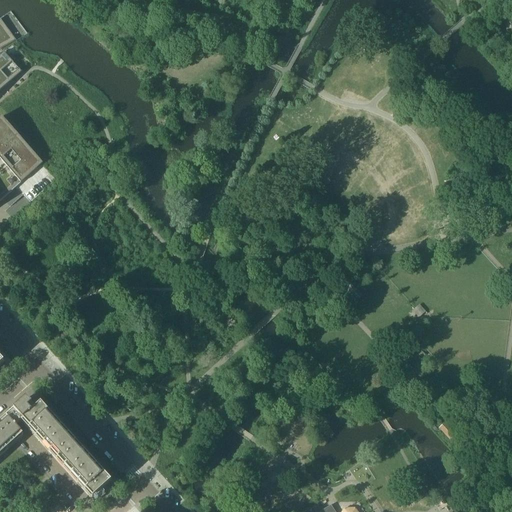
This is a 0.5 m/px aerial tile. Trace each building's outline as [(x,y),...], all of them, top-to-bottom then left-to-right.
[(0,50),(16,41),(0,19),(0,91),(21,73),(3,53),(0,56),(0,50)] [(0,119),(0,202),(17,187),(27,199),(30,204),(56,181),(42,165),(1,119),(0,119)] [(417,310),(413,314),(418,320),(427,313),(421,307),(417,310)] [(26,399),(13,410),(23,421),(93,498),(111,482),(41,404),(35,409),(26,399)] [(13,410),(0,422),(0,455),(23,435),(16,427),(23,421),(13,410)] [(390,476),(385,479),(389,484),(393,481),(390,476)]
